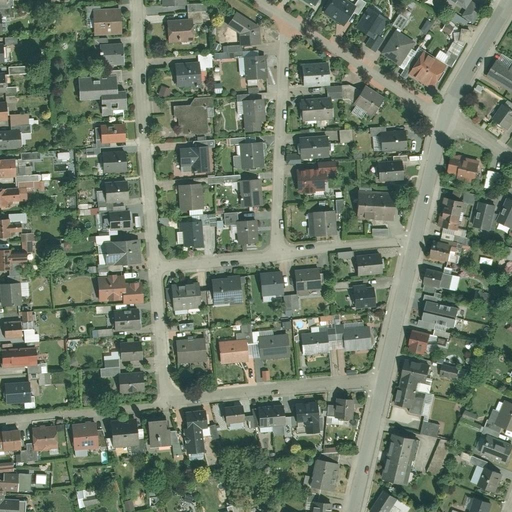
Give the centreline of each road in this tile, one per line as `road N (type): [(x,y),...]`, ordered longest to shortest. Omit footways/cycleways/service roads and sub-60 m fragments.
road 1 (residential): [(382,380),(179,399),(165,382),(157,268)]
road 2 (residential): [(157,268),(137,0)]
road 3 (residential): [(282,254),(285,13)]
road 4 (residential): [(285,13),(441,115)]
road 5 (tertiary): [(382,380),(415,239)]
road 6 (tertiary): [(353,511),(382,380)]
road 7 (residential): [(415,239),(282,254)]
road 8 (tertiary): [(441,115),(509,0)]
road 9 (tertiary): [(415,239),(441,115)]
road 10 (residential): [(282,254),(157,268)]
